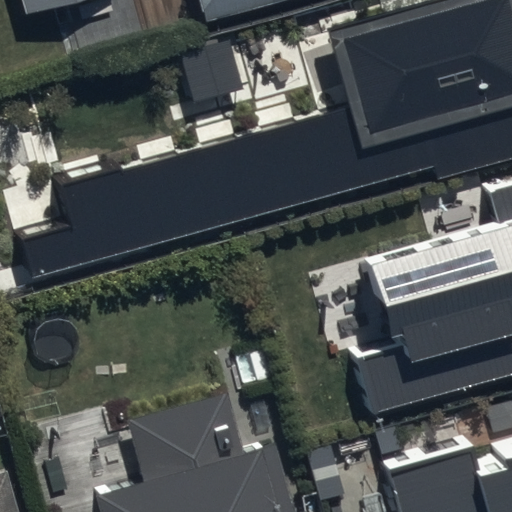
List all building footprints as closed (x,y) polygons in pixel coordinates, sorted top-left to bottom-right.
[(61,214),(12,228),(26,280),(433,165),(436,178),(511,156),(511,0),(444,0),(327,33),(347,102),(118,167),(114,155),(49,174),(61,214)] [(15,0),(21,21),(100,0),(15,0)] [(194,0),(202,27),(300,0),(194,0)] [(496,229),(368,265),(388,334),(348,345),(368,413),(511,371),(511,179),(484,188),(496,229)] [(143,481),(95,494),(100,511),(295,511),(275,438),(243,447),(227,390),(125,419),(143,481)] [(465,436),(381,460),(395,511),(511,511),(511,446),(471,458),(465,436)] [(9,511),(0,479),(0,511),(9,511)]
